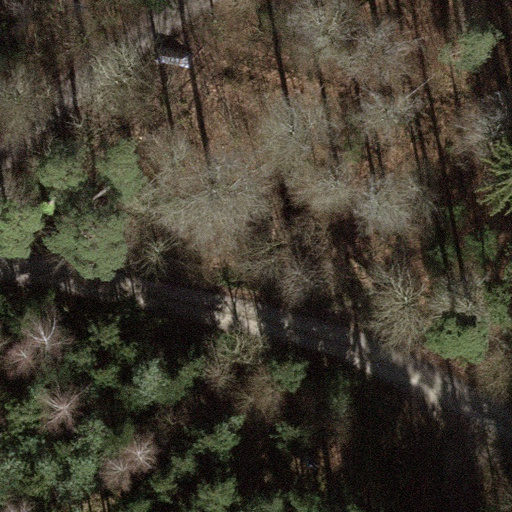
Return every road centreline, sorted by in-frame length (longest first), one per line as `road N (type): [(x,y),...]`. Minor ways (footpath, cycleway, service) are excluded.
road 1 (track): [(511,432),(318,341),(0,256)]
road 2 (track): [(193,0),(0,161)]
